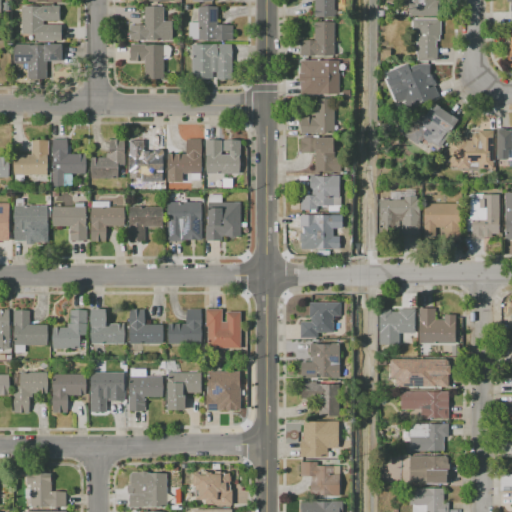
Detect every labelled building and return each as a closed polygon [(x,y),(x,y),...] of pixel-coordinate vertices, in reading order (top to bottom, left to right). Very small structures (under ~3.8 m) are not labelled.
[(334,0),(334,18),(314,18),(314,0),(334,0)] [(441,0),(442,15),(409,16),(409,4),(416,4),(416,0),(441,0)] [(146,43),(139,43),(139,40),(130,40),(130,25),(145,25),(145,7),(157,7),(157,5),(162,5),(162,7),(164,7),(164,21),(172,21),(172,41),(149,41),(149,40),(146,40),(146,43)] [(62,41),(34,41),(34,34),(22,34),(22,7),(42,7),(42,6),(59,6),(59,21),(44,21),(44,24),(62,25),(62,41)] [(233,40),(199,40),(199,39),(189,39),(189,23),(198,23),(198,7),(217,7),(217,26),(233,25),(233,40)] [(436,61),(417,61),(417,47),(410,47),(410,30),(412,30),(412,19),(440,19),(440,41),(436,41),(436,48),(437,48),(437,59),(436,59),(436,61)] [(334,56),(301,56),(301,41),(315,41),(315,23),(334,23),(334,56)] [(28,79),(28,63),(14,63),(14,44),(30,44),(30,45),(44,45),(62,44),(62,61),(47,61),(47,79),(28,79)] [(164,78),(145,79),(145,61),(131,62),(131,44),(146,44),(146,46),(168,46),(170,47),(171,50),(170,54),(170,57),(168,58),(166,59),(164,59),(164,78)] [(219,80),(219,79),(217,79),(217,72),(213,72),(213,79),(191,79),(191,72),(193,72),(193,45),(232,45),(232,79),(224,79),(224,80),(219,80)] [(339,94),(319,94),(319,95),(300,95),(300,82),(299,82),(300,73),(300,60),(320,60),(320,61),(339,61),(339,94)] [(401,115),(388,88),(391,87),(385,74),(407,63),(409,69),(418,65),(430,65),(430,74),(431,74),(432,78),(434,77),(437,85),(434,86),(439,96),(401,115)] [(301,134),(301,117),(313,117),(313,118),(315,118),(315,99),(334,99),(334,134),(301,134)] [(440,148),(431,142),(430,143),(424,139),(422,142),(420,141),(418,145),(404,136),(421,109),(427,113),(434,103),(441,107),(440,108),(458,120),(440,148)] [(511,160),(498,160),(498,150),(497,150),(497,130),(499,130),(499,129),(506,129),(506,131),(510,131),(510,129),(511,129),(511,160)] [(472,137),(473,135),(474,134),(476,134),(478,134),(478,131),(493,131),(493,169),(478,169),(478,167),(470,167),(469,169),(457,169),(457,167),(449,167),(449,140),(468,140),(468,141),(472,141),(472,137)] [(341,172),(315,172),(316,153),(300,153),(300,138),(305,138),(305,135),(314,136),(314,137),(335,138),(335,139),(342,139),(342,152),(335,152),(335,158),(341,158),(341,172)] [(73,187),(51,187),(51,173),(53,173),(52,140),(67,139),(67,154),(85,154),(85,174),(72,174),(73,187)] [(200,180),(191,180),(191,174),(183,174),(183,182),(168,183),(168,154),(186,154),(186,139),(201,139),(201,174),(200,174),(200,180)] [(91,179),(91,158),(106,158),(106,154),(110,154),(110,140),(124,140),(124,154),(125,154),(125,165),(118,165),(118,179),(91,179)] [(206,174),(206,140),(222,141),(222,153),(221,153),(221,155),(230,155),(230,151),(224,151),(224,141),(240,141),(240,174),(206,174)] [(24,175),(24,182),(15,182),(15,175),(14,175),(15,155),(32,155),(31,155),(32,141),(49,141),(48,155),(47,175),(24,175)] [(142,179),(130,179),(130,174),(129,141),(144,141),(144,151),(149,151),(149,153),(153,153),(153,150),(162,150),(163,182),(142,182),(142,179)] [(9,178),(0,178),(0,147),(9,147),(9,178)] [(341,213),(329,213),(329,207),(318,206),(318,210),(316,210),(316,212),(312,212),(312,210),(310,210),(310,212),(306,212),(306,210),(300,210),(300,196),(312,196),(312,190),(310,190),(310,176),(317,176),(317,177),(330,177),(330,176),(339,176),(339,197),(341,197),(341,213)] [(379,244),(379,199),(391,199),(391,192),(407,192),(407,189),(416,189),(416,196),(417,196),(417,200),(420,200),(419,235),(401,235),(401,221),(399,221),(399,244),(379,244)] [(511,192),(503,192),(503,239),(511,238),(511,192)] [(485,239),(471,239),(471,232),(473,232),(473,219),(469,219),(469,200),(470,200),(470,194),(484,194),(484,195),(499,195),(499,234),(492,234),(492,238),(485,238),(485,239)] [(222,241),(206,241),(206,226),(209,226),(209,208),(208,208),(208,203),(209,203),(209,195),(222,195),(222,203),(240,203),(240,223),(246,223),(246,227),(240,227),(240,237),(222,237),(222,241)] [(87,240),(70,240),(70,227),(52,227),(52,207),(75,207),(75,202),(84,202),(84,208),(85,208),(85,225),(87,225),(87,240)] [(91,241),(91,208),(93,208),(93,202),(109,202),(109,208),(124,208),(124,226),(106,226),(106,241),(91,241)] [(168,241),(168,220),(168,203),(200,203),(200,222),(201,222),(201,240),(182,240),(182,241),(168,241)] [(0,204),(9,204),(9,241),(0,241),(0,204)] [(443,240),(443,228),(436,228),(436,239),(424,239),(424,204),(460,204),(460,240),(443,240)] [(27,241),(14,241),(14,206),(47,206),(47,243),(27,243),(27,241)] [(145,241),(130,241),(130,207),(162,207),(162,227),(145,227),(145,241)] [(340,250),(310,249),(310,235),(312,235),(312,230),(300,229),(300,215),(318,215),(318,220),(334,220),(334,236),(340,236),(340,250)] [(317,338),(300,338),(300,322),(311,322),(311,318),(309,318),(309,303),(340,303),(340,317),(333,317),(333,333),(317,333),(317,338)] [(9,349),(0,349),(0,309),(9,309),(9,349)] [(163,344),(129,344),(129,309),(144,310),(144,326),(163,326),(163,344)] [(201,344),(168,344),(168,325),(186,325),(186,309),(201,309),(201,344)] [(240,349),(207,348),(207,327),(205,327),(205,309),(222,310),(222,322),(226,322),(226,312),(241,312),(240,349)] [(379,345),(379,310),(391,310),(391,312),(399,312),(399,309),(415,309),(415,333),(399,333),(399,345),(379,345)] [(455,344),(419,344),(419,309),(435,309),(435,320),(444,320),(444,315),(455,315),(455,344)] [(14,352),(14,310),(30,310),(30,325),(47,325),(47,345),(24,345),(24,352),(14,352)] [(124,344),(91,344),(91,310),(105,310),(105,324),(124,324),(124,344)] [(52,349),(52,328),(68,328),(68,324),(72,324),(72,311),(86,311),(86,336),(78,336),(78,348),(52,349)] [(301,378),(301,363),(312,363),(312,357),(310,357),(310,343),(317,343),(317,344),(330,344),(339,344),(339,366),(340,366),(340,378),(301,378)] [(448,387),(416,387),(416,376),(410,376),(410,360),(428,360),(444,360),(444,374),(448,374),(448,387)] [(185,411),(168,411),(168,384),(168,374),(166,374),(166,361),(178,361),(178,373),(201,373),(201,394),(184,394),(184,396),(185,396),(185,411)] [(145,411),(129,411),(129,378),(130,378),(130,369),(146,369),(146,377),(162,377),(162,397),(145,397),(145,411)] [(206,411),(206,394),(209,394),(209,372),(240,372),(240,388),(241,411),(206,411)] [(29,414),(13,413),(13,385),(21,385),(21,373),(47,373),(47,394),(32,394),(32,398),(29,398),(29,414)] [(107,412),(91,412),(91,393),(91,373),(124,373),(124,390),(125,390),(125,401),(109,401),(108,397),(107,397),(107,412)] [(68,413),(53,413),(53,374),(87,374),(87,395),(68,395),(68,413)] [(0,375),(9,375),(9,396),(0,396),(0,375)] [(339,417),(318,417),(318,401),(316,401),(316,399),(300,399),(300,382),(316,382),(317,385),(339,385),(339,417)] [(448,420),(441,420),(441,419),(430,419),(430,420),(421,420),(421,409),(401,409),(401,392),(448,392),(448,407),(448,420)] [(338,448),(327,448),(327,457),(300,457),(300,441),(303,441),(303,422),(339,422),(338,448)] [(443,452),(409,451),(410,424),(442,425),(442,424),(448,424),(448,437),(443,437),(443,452)] [(449,484),(409,484),(409,456),(446,456),(448,459),(448,464),(450,464),(450,473),(449,473),(449,484)] [(331,496),(331,495),(318,495),(318,496),(311,496),(311,483),(312,483),(312,477),(301,477),(301,462),(318,462),(318,466),(339,466),(339,474),(340,474),(340,496),(331,496)] [(231,506),(210,506),(210,501),(199,501),(199,500),(193,500),(193,487),(199,487),(199,484),(193,485),(193,471),(202,471),(202,473),(216,473),(216,472),(220,472),(220,473),(229,473),(230,486),(226,486),(227,490),(231,490),(231,506)] [(65,507),(31,506),(31,499),(25,498),(25,488),(30,488),(30,484),(27,484),(27,472),(32,472),(32,473),(52,473),(51,492),(66,492),(65,507)] [(142,508),(129,508),(129,494),(128,494),(128,485),(131,485),(131,482),(129,481),(129,475),(132,473),(148,472),(148,473),(150,473),(150,474),(166,474),(167,507),(142,507),(142,508)] [(449,511),(412,511),(413,505),(409,505),(410,488),(444,489),(443,502),(449,502),(449,511)] [(301,511),(301,501),(317,501),(317,502),(330,502),(330,501),(342,501),(342,511),(301,511)]
